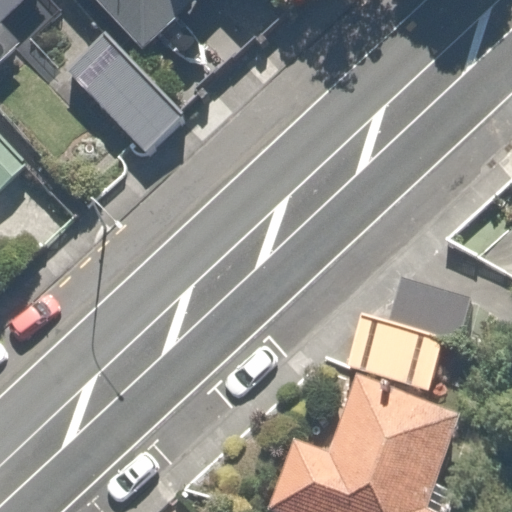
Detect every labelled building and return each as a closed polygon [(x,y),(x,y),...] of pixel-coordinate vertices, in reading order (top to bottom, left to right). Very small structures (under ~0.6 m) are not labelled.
[(0,0),(0,26),(28,0),(0,0)] [(92,0),(134,47),(185,0),(92,0)] [(64,77),(144,152),(180,114),(100,38),(64,77)] [(407,283),(378,315),(460,344),(473,306),(407,283)] [(438,485),(447,460),(467,468),(481,430),(462,423),(466,412),(421,395),(441,343),(364,314),(341,372),(356,378),(327,455),(293,442),(266,511),(449,511),(457,493),(438,485)]
